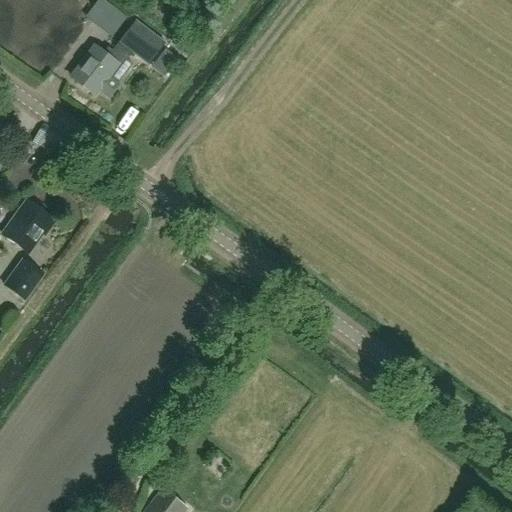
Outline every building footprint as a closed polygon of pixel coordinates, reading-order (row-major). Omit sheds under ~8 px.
[(105,0),(96,0),(86,14),(102,25),(115,7),(105,0)] [(164,43),(136,22),(119,44),(132,54),(147,66),(164,43)] [(132,54),(119,44),(108,58),(94,47),(80,66),(83,68),(73,81),(93,97),(99,90),(110,98),(120,85),(108,77),(118,64),(125,56),(129,59),(132,54)] [(165,51),(152,67),(164,77),(178,61),(165,51)] [(42,235),(44,237),(55,222),(27,202),(2,236),(28,255),(42,235)] [(25,303),(45,277),(26,263),(6,288),(25,303)] [(184,511),(187,509),(162,490),(145,511),(184,511)]
